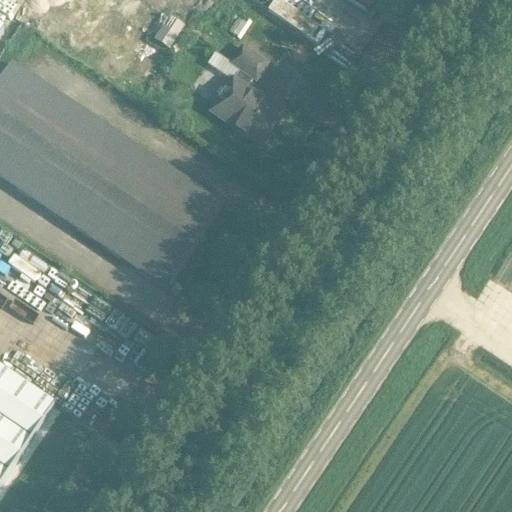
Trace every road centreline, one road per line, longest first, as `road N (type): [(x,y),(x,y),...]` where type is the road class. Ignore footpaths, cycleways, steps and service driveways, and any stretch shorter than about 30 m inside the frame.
road 1 (unclassified): [(98,511),(439,0)]
road 2 (secondary): [(276,511),(511,161)]
